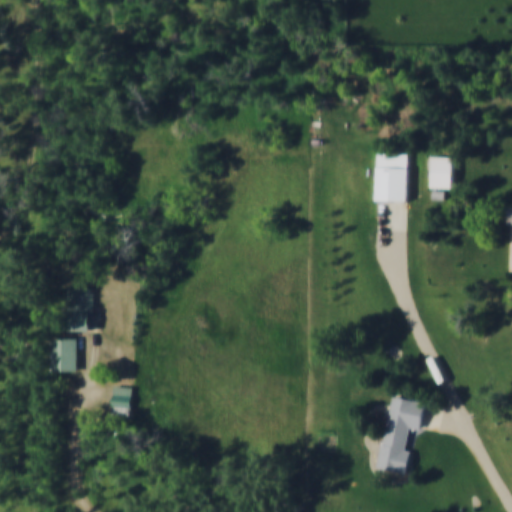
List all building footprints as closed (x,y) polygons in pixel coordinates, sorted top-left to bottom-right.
[(381,154),(412,155),(410,206),(380,205),(381,154)] [(437,162),(458,163),(457,195),(436,194),(437,162)] [(73,291),(102,292),(101,338),(72,338),(73,291)] [(52,343),(80,343),(80,376),(52,376),(52,343)] [(119,388),(138,389),(136,420),(117,419),(119,388)] [(396,399),(432,406),(429,418),(426,434),(414,431),(409,454),(412,455),(407,480),(379,474),(396,399)]
